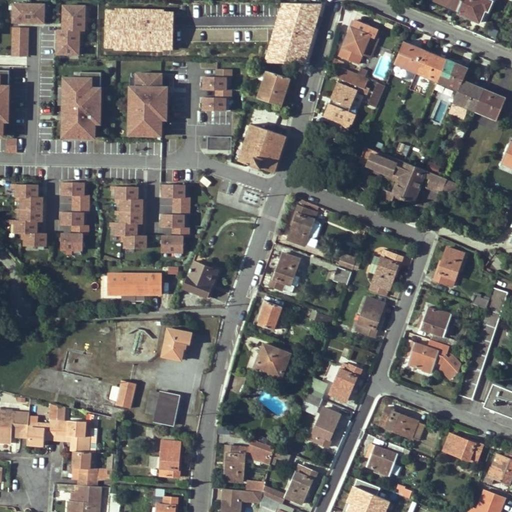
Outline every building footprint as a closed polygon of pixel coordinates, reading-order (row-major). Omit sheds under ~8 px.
[(436,0),(459,10),(462,0),(436,0)] [(458,12),(480,22),(485,9),(489,0),(462,0),(459,10),(458,12)] [(45,4),(12,3),(11,24),(45,25),(45,4)] [(86,5),(62,5),(61,30),(80,30),(85,30),(86,5)] [(152,26),(153,7),(107,6),(107,21),(117,22),(117,25),(152,26)] [(208,13),(208,22),(218,22),(218,13),(208,13)] [(218,22),(218,38),(217,54),(238,54),(238,47),(248,47),(248,38),(246,38),(246,25),(253,25),(253,14),(218,13),(218,22)] [(348,36),(344,45),(362,53),(365,46),(373,49),(381,31),(354,20),(351,28),(354,29),(351,37),(348,36)] [(28,29),(12,28),(11,56),(27,57),(28,29)] [(80,30),(61,30),(56,30),(56,55),(80,55),(80,30)] [(426,49),(413,44),(412,47),(403,43),(395,61),(417,70),(425,52),(426,49)] [(446,61),(447,58),(434,52),(433,55),(425,52),(417,70),(438,79),(446,61)] [(416,73),(417,70),(395,61),(394,64),(416,73)] [(469,67),(456,61),(454,64),(446,61),(438,79),(460,88),(462,82),(464,79),(469,67)] [(378,81),(339,65),(335,75),(340,77),(338,81),(358,89),(359,86),(374,92),(378,81)] [(233,70),(215,69),(215,78),(227,78),(233,78),(233,70)] [(0,70),(0,75),(1,76),(1,86),(9,86),(10,71),(0,70)] [(417,70),(416,73),(427,77),(437,82),(438,79),(417,70)] [(267,73),(264,81),(259,98),(281,105),(290,78),(267,71),(267,73)] [(74,72),(74,77),(93,78),(93,87),(102,88),(102,72),(74,72)] [(135,73),(134,86),(162,87),(163,74),(135,73)] [(0,75),(0,138),(3,138),(3,124),(9,124),(9,86),(1,86),(1,76),(0,75)] [(74,77),(62,77),(61,139),(95,140),(96,125),(101,126),(102,88),(93,87),(93,78),(74,77)] [(215,78),(202,77),(202,90),(214,90),(227,91),(227,78),(215,78)] [(459,91),(460,88),(438,79),(437,82),(459,91)] [(356,113),(349,110),(358,89),(338,81),(324,115),(351,126),(356,113)] [(378,81),(374,92),(369,103),(376,106),(385,84),(378,81)] [(484,90),(485,88),(473,82),(471,85),(462,82),(460,88),(459,91),(455,100),(469,106),(476,109),(484,90)] [(128,86),(126,137),(162,138),(162,122),(167,122),(168,87),(162,87),(134,86),(128,86)] [(227,91),(214,90),(214,98),(227,99),(233,99),(233,91),(227,91)] [(476,109),(485,113),(498,118),(501,110),(507,97),(494,91),(493,94),(484,90),(476,109)] [(214,98),(202,98),(201,111),(226,112),(227,99),(214,98)] [(469,106),(455,100),(451,110),(465,116),(469,106)] [(498,118),(485,113),(476,109),(475,111),(497,120),(498,118)] [(239,160),(253,165),(264,128),(251,124),(244,147),(239,160)] [(264,128),(253,165),(273,172),(286,136),(264,128)] [(232,137),(208,137),(207,150),(232,151),(232,137)] [(17,139),(6,139),(6,154),(17,154),(17,139)] [(503,160),(511,164),(511,139),(511,140),(503,160)] [(401,144),(398,152),(407,154),(409,146),(401,144)] [(365,145),(359,160),(369,164),(391,173),(392,172),(400,175),(398,180),(393,192),(392,193),(394,194),(413,201),(421,181),(423,176),(430,178),(445,184),(443,190),(455,195),(459,183),(425,169),(404,161),(382,152),(382,153),(365,145)] [(369,164),(367,168),(398,180),(400,175),(392,172),(391,173),(369,164)] [(204,177),(200,182),(208,188),(211,183),(204,177)] [(430,178),(428,184),(427,187),(442,192),(443,190),(445,184),(430,178)] [(84,183),(61,183),(61,196),(72,196),(84,197),(84,183)] [(39,185),(15,184),(15,199),(19,199),(39,199),(39,185)] [(186,186),(161,185),(161,198),(173,199),(185,199),(186,186)] [(139,187),(114,187),(114,201),(119,201),(139,201),(139,187)] [(380,197),(391,202),(394,194),(392,193),(393,192),(384,188),(380,197)] [(84,197),(72,196),(72,213),(83,213),(90,213),(90,197),(84,197)] [(44,199),(39,199),(19,199),(19,210),(43,211),(44,199)] [(185,199),(173,199),(172,215),(182,215),(191,216),(191,199),(185,199)] [(301,199),(299,206),(311,210),(313,204),(301,199)] [(139,201),(119,201),(119,212),(143,212),(143,201),(139,201)] [(299,206),(293,221),(294,221),(288,239),(292,240),(301,243),(305,245),(315,220),(313,219),(316,213),(311,211),(311,210),(299,206)] [(43,211),(19,210),(18,222),(39,222),(43,222),(43,211)] [(505,230),(510,213),(503,210),(497,227),(505,230)] [(72,213),(60,212),(59,226),(71,226),(83,226),(83,213),(72,213)] [(143,212),(119,212),(119,223),(139,224),(143,224),(143,212)] [(172,215),(161,215),(161,228),(172,229),(181,229),(182,215),(172,215)] [(18,222),(14,222),(14,235),(23,235),(39,235),(39,222),(18,222)] [(139,224),(119,223),(113,223),(113,237),(123,237),(139,237),(139,224)] [(83,226),(71,226),(71,234),(83,234),(90,234),(90,227),(83,226)] [(71,234),(60,234),(60,251),(83,252),(83,234),(71,234)] [(39,235),(23,235),(22,247),(48,248),(48,235),(39,235)] [(172,236),(161,236),(161,253),(184,253),(184,236),(172,236)] [(139,237),(123,237),(123,250),(147,250),(147,237),(139,237)] [(440,263),(434,279),(453,285),(465,252),(449,247),(444,261),(442,264),(440,263)] [(403,257),(391,252),(391,254),(389,259),(385,258),(383,257),(373,283),(390,289),(396,272),(398,272),(403,257)] [(291,284),(300,259),(283,253),(277,270),(276,270),(270,285),(292,293),(295,285),(291,284)] [(353,268),(356,261),(342,256),(339,263),(353,268)] [(194,260),(183,287),(207,296),(218,270),(194,260)] [(338,267),(333,280),(347,285),(352,272),(338,267)] [(162,273),(109,274),(109,294),(150,293),(151,287),(163,287),(162,273)] [(463,382),(459,394),(473,399),(508,291),(495,287),(463,382)] [(487,308),(490,300),(485,298),(476,295),(473,303),(487,308)] [(379,320),(385,303),(368,297),(359,323),(365,325),(363,332),(375,336),(381,321),(379,320)] [(274,329),(282,306),(265,300),(261,310),(262,311),(258,323),(274,329)] [(423,322),(420,321),(418,326),(433,331),(431,339),(448,344),(450,338),(445,336),(452,313),(443,310),(442,311),(428,306),(425,315),(423,322)] [(333,317),(317,312),(314,320),(315,320),(328,325),(330,326),(333,317)] [(328,325),(315,320),(314,326),(326,330),(328,325)] [(191,344),(193,333),(169,328),(163,355),(182,360),(184,349),(185,343),(191,344)] [(121,330),(121,360),(149,359),(149,330),(121,330)] [(464,349),(466,343),(450,338),(448,344),(450,345),(464,349)] [(410,347),(413,348),(411,356),(409,363),(422,368),(422,369),(431,373),(435,362),(436,359),(442,362),(442,365),(441,368),(451,379),(457,374),(461,363),(453,354),(450,358),(446,354),(450,345),(448,344),(431,339),(428,346),(412,341),(410,347)] [(282,377),(291,354),(265,343),(255,367),(282,377)] [(356,385),(362,370),(344,362),(331,394),(347,400),(354,384),(356,385)] [(136,384),(131,383),(122,381),(120,390),(117,401),(116,404),(131,408),(136,384)] [(511,384),(508,384),(507,386),(495,381),(485,405),(511,414),(511,411),(511,384)] [(322,398),(325,391),(310,385),(308,392),(322,398)] [(111,388),(109,399),(117,401),(120,390),(111,388)] [(146,413),(150,414),(155,392),(151,391),(146,413)] [(150,414),(156,415),(154,421),(173,425),(179,397),(168,395),(169,393),(161,391),(160,393),(155,392),(150,414)] [(305,400),(319,406),(322,398),(308,392),(305,400)] [(316,414),(319,406),(305,400),(302,408),(316,414)] [(66,408),(58,404),(58,416),(58,420),(56,439),(64,440),(65,421),(66,408)] [(334,431),(341,414),(325,407),(311,439),(329,447),(336,431),(334,431)] [(403,413),(387,407),(380,425),(420,440),(426,424),(402,415),(403,413)] [(30,413),(13,411),(13,416),(0,414),(0,441),(12,443),(12,436),(12,432),(21,432),(21,436),(28,437),(29,416),(30,413)] [(45,439),(46,423),(37,423),(37,417),(29,416),(28,437),(28,444),(44,445),(45,439)] [(56,439),(58,420),(50,420),(50,424),(49,439),(56,439)] [(89,452),(90,437),(85,436),(86,428),(86,421),(69,420),(69,422),(68,436),(72,436),(72,440),(71,450),(74,451),(89,452)] [(72,436),(68,436),(69,422),(65,421),(64,440),(72,440),(72,436)] [(469,439),(468,440),(451,434),(444,450),(477,463),(484,444),(469,439)] [(180,442),(174,441),(164,440),(162,440),(161,457),(160,467),(159,475),(179,476),(181,460),(178,460),(180,442)] [(260,443),(258,449),(273,454),(274,448),(260,443)] [(404,448),(391,443),(388,450),(372,444),(370,449),(373,450),(370,458),(367,466),(381,471),(380,472),(390,476),(398,454),(402,455),(404,448)] [(243,482),(245,447),(226,446),(225,462),(226,462),(225,480),(243,482)] [(289,462),(291,455),(274,448),(273,454),(272,456),(289,462)] [(273,454),(258,449),(257,453),(272,458),(272,456),(273,454)] [(73,467),(80,468),(95,469),(96,452),(89,452),(74,451),(73,467)] [(497,453),(492,467),(491,467),(486,481),(493,484),(495,478),(510,484),(511,480),(511,458),(506,456),(497,453)] [(151,456),(151,467),(160,467),(161,457),(151,456)] [(312,488),(318,473),(300,465),(286,497),(303,504),(310,487),(312,488)] [(113,469),(97,468),(97,469),(97,473),(79,472),(79,480),(97,481),(112,478),(113,469)] [(94,511),(95,503),(100,503),(101,486),(96,486),(78,485),(77,485),(76,492),(80,492),(79,501),(76,501),(69,501),(67,511),(94,511)] [(469,511),(499,511),(506,497),(486,489),(478,509),(471,507),(469,511)] [(261,500),(261,493),(246,492),(246,499),(261,500)] [(293,511),(295,509),(277,501),(266,497),(263,495),(259,511),(276,511),(277,509),(280,511),(279,511),(293,511)] [(176,511),(178,498),(164,497),(153,496),(153,506),(157,506),(156,511),(176,511)] [(240,511),(241,503),(223,501),(222,511),(240,511)]
